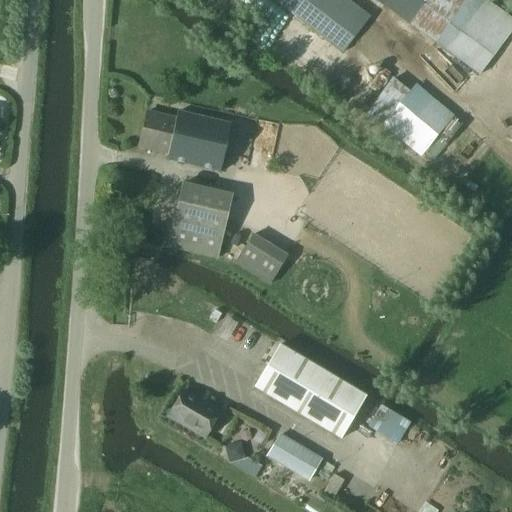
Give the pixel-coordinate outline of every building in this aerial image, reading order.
[(346,0),(271,0),(282,7),(343,53),(370,18),(346,0)] [(373,0),(447,53),(478,77),(511,31),(511,21),(485,1),(483,0),(373,0)] [(459,115),(419,84),(415,90),(398,77),(368,115),(424,159),(459,115)] [(146,113),(138,148),(167,155),(166,160),(219,172),(230,125),(176,113),(175,119),(146,113)] [(217,259),(231,196),(182,184),(167,248),(217,259)] [(270,286),(288,256),(253,235),(235,265),(270,286)] [(278,346),(253,388),(340,440),(365,398),(278,346)] [(204,438),(219,412),(182,391),(168,417),(204,438)] [(380,406),(367,428),(397,446),(410,424),(380,406)] [(321,461),(279,436),(267,457),(308,481),(321,461)] [(325,463),(321,469),(330,474),(333,468),(325,463)]
